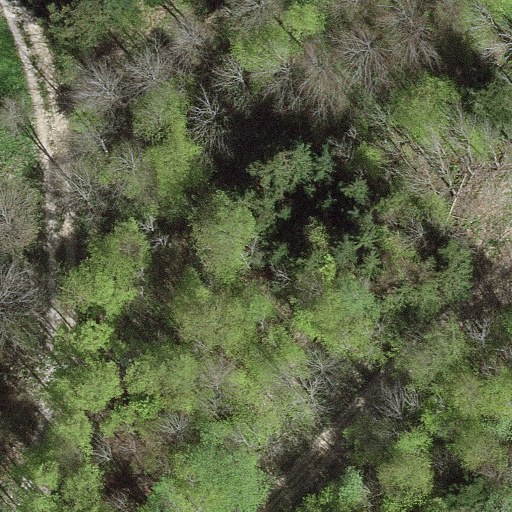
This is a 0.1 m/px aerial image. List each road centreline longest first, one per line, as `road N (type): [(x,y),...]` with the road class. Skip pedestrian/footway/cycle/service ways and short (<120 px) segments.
road 1 (track): [(19,511),(50,407),(59,187),(40,68),(12,0)]
road 2 (track): [(58,264),(142,202),(386,112),(511,44)]
road 3 (track): [(264,511),(511,269)]
